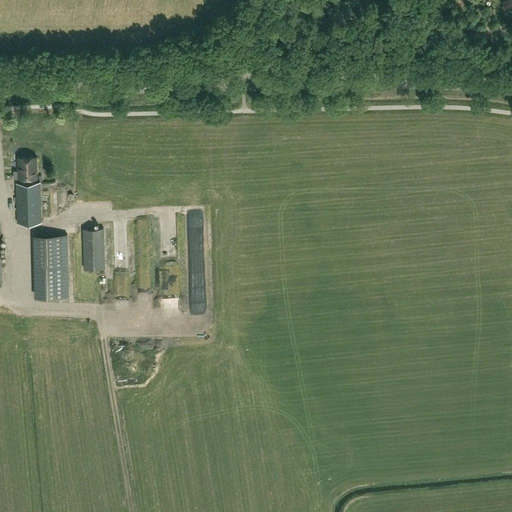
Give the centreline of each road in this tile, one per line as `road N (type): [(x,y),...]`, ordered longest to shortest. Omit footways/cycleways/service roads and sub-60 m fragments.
road 1 (tertiary): [(243,84),(511,90)]
road 2 (tertiary): [(0,88),(243,84)]
road 3 (track): [(131,511),(99,319)]
